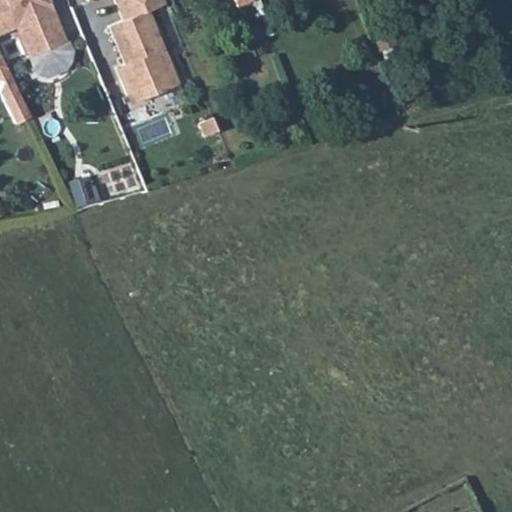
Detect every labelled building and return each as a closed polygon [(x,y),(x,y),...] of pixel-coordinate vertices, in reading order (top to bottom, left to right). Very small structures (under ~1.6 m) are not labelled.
[(0,0),(0,33),(13,29),(25,34),(34,55),(62,44),(44,0),(0,0)] [(145,12),(163,5),(160,0),(112,0),(121,21),(106,27),(123,66),(128,77),(119,81),(130,105),(176,85),(145,12)] [(25,34),(13,29),(27,59),(34,55),(25,34)] [(0,98),(13,124),(27,117),(0,60),(0,98)] [(114,69),(119,81),(128,77),(123,66),(114,69)]
